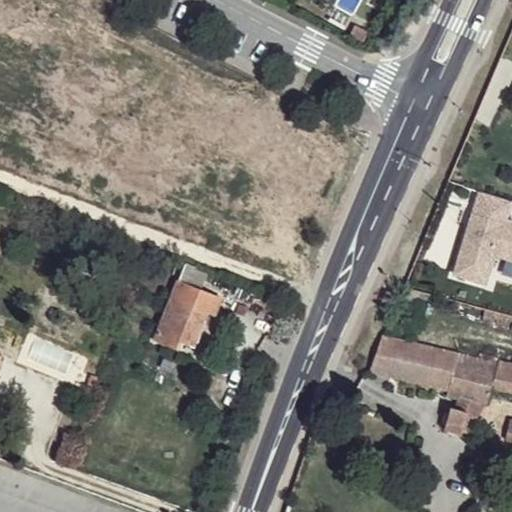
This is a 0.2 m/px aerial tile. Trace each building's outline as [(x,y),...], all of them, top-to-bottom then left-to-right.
[(454,185),(449,183),(444,195),(450,195),(454,185)] [(511,222),(474,211),(455,272),(487,282),(496,252),(511,257),(511,222)] [(190,287),(198,269),(197,269),(186,264),(155,339),(172,347),(175,341),(182,342),(195,348),(209,315),(215,317),(223,300),(203,291),(190,287)] [(210,273),(198,269),(190,287),(203,291),(210,273)] [(458,354),(382,337),(378,348),(370,371),(448,390),(458,354)] [(180,350),(182,342),(175,341),(172,347),(180,350)] [(497,363),(458,354),(448,390),(446,397),(461,400),(453,410),(450,409),(444,431),(459,436),(461,432),(470,435),(476,419),(484,404),(487,405),(491,389),(511,394),(511,363),(498,360),(497,363)]
